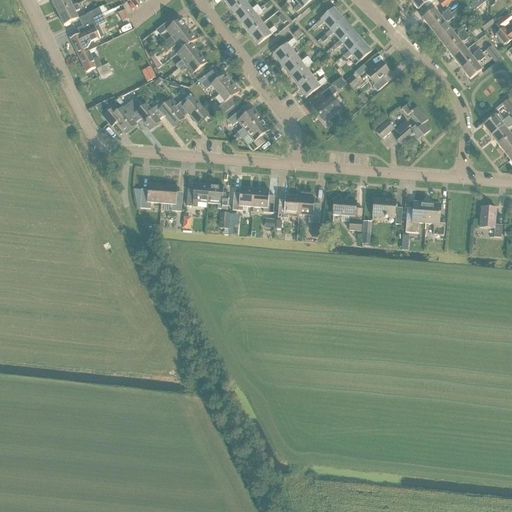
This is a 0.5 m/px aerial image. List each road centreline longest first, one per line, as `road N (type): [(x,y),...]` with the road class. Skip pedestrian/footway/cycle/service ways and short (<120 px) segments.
road 1 (tertiary): [(296,164),(115,150),(92,136),(27,0)]
road 2 (residential): [(461,178),(459,101),(359,0)]
road 3 (residential): [(296,164),(297,133),(196,0)]
road 4 (tertiary): [(461,178),(296,164)]
